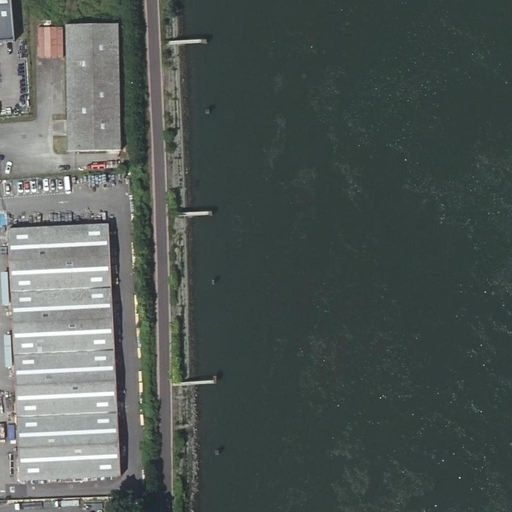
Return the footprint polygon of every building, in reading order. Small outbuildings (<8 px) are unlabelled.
[(0,0),(0,42),(13,42),(10,0),(0,0)] [(67,24),(70,151),(122,150),(119,23),(67,24)] [(62,27),(37,27),(37,56),(62,56),(62,27)] [(15,44),(15,76),(26,76),(25,44),(15,44)] [(22,479),(122,475),(110,224),(10,228),(22,479)]
